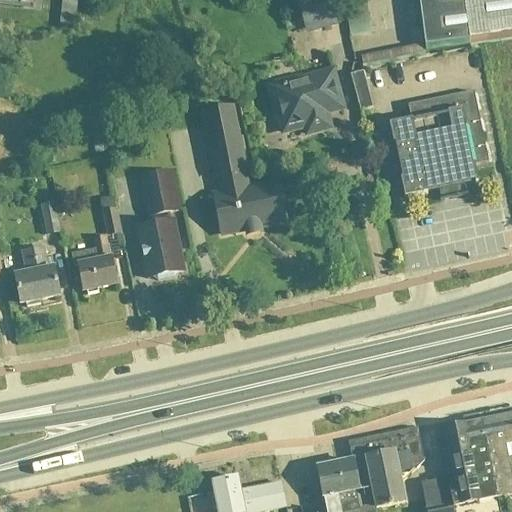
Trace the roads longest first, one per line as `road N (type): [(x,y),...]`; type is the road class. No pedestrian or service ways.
road 1 (secondary): [(511,291),(0,412)]
road 2 (secondary): [(0,481),(511,362)]
road 3 (primary): [(135,414),(511,328)]
road 4 (primary): [(0,461),(135,414)]
road 5 (primary): [(135,414),(0,430)]
